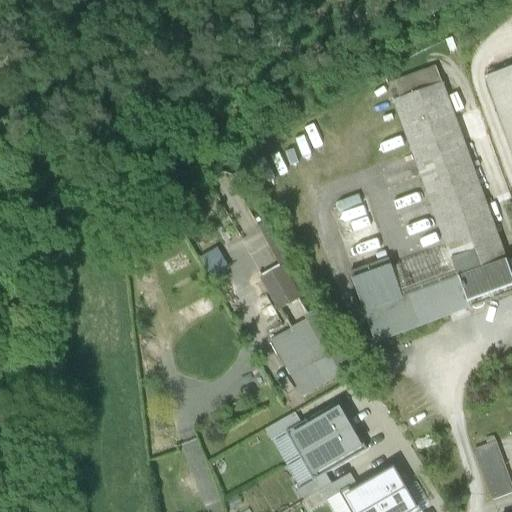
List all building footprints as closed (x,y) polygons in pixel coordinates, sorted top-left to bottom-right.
[(511,68),(484,79),(511,157),(511,68)] [(394,105),(441,87),(437,76),(434,70),(387,87),(394,105)] [(394,105),(447,251),(467,305),(511,288),(511,280),(441,87),(394,105)] [(470,310),(467,305),(447,251),(392,271),(363,193),(330,205),(356,274),(349,276),(374,346),(470,310)] [(22,205),(0,207),(0,230),(25,228),(22,205)] [(278,268),(262,277),(279,309),(296,300),(278,268)] [(303,319),(305,322),(271,342),(302,398),(351,370),(319,314),(315,317),(313,314),(303,319)] [(299,456),(353,425),(339,400),(284,431),(299,456)] [(0,440),(46,436),(44,410),(0,414),(0,440)] [(367,449),(353,425),(299,456),(312,480),(367,449)] [(511,486),(497,443),(475,451),(493,501),(511,494),(511,486)] [(350,511),(366,511),(408,488),(394,463),(340,494),(350,511)] [(422,511),(408,488),(366,511),(422,511)]
